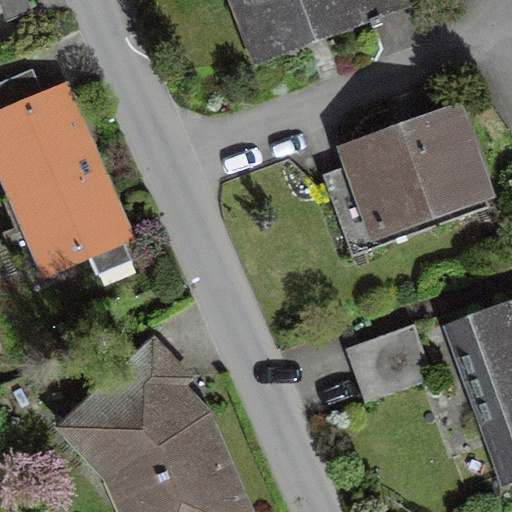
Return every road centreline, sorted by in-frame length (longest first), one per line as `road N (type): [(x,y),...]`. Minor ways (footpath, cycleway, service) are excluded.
road 1 (residential): [(170,181),(413,97),(511,14)]
road 2 (residential): [(170,181),(315,511)]
road 3 (residential): [(97,0),(170,181)]
